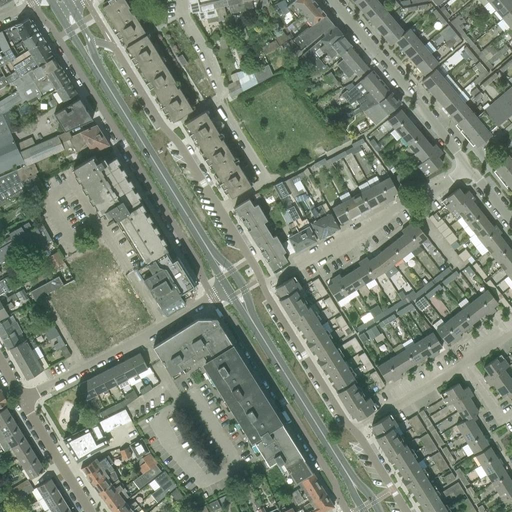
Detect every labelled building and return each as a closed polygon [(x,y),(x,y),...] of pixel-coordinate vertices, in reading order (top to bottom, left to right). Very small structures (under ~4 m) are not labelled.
[(109,3),(102,7),(112,23),(131,10),(124,0),(107,0),(109,3)] [(200,20),(217,17),(214,8),(212,0),(188,0),(190,14),(197,12),(200,20)] [(222,15),(230,13),(228,5),(226,0),(212,0),(214,8),(217,17),(219,22),(223,20),(222,15)] [(240,0),(226,0),(228,5),(230,13),(230,14),(240,11),(241,15),(245,15),(246,14),(241,2),(240,0)] [(240,0),(241,2),(246,14),(250,13),(249,9),(253,8),(251,1),(253,0),(240,0)] [(295,0),(286,8),(297,20),(316,4),(312,0),(295,0)] [(357,0),(354,2),(362,11),(374,0),(357,0)] [(374,0),(362,11),(369,19),(383,8),(376,0),(374,0)] [(487,0),(494,8),(503,0),(487,0)] [(503,0),(494,8),(501,17),(511,7),(511,2),(510,0),(503,0)] [(304,23),(308,27),(325,15),(316,4),(292,24),(292,23),(291,24),(296,29),(304,23)] [(511,7),(501,17),(508,25),(511,22),(511,7)] [(369,19),(376,28),(390,16),(383,8),(369,19)] [(431,11),(438,19),(441,17),(434,9),(431,11)] [(441,11),(446,18),(450,15),(444,9),(441,11)] [(112,23),(114,27),(117,32),(115,33),(118,39),(121,38),(126,47),(146,34),(131,10),(112,23)] [(292,38),(285,42),(292,50),(297,47),(300,51),(317,36),(320,39),(319,40),(320,40),(335,27),(325,15),(308,27),(292,38)] [(390,16),(376,28),(383,36),(397,25),(390,16)] [(450,21),(456,28),(459,25),(453,18),(450,21)] [(0,31),(0,47),(2,52),(38,31),(31,21),(30,21),(28,19),(0,31)] [(391,45),(395,41),(404,33),(397,25),(383,36),(391,45)] [(456,28),(463,37),(466,34),(459,25),(456,28)] [(446,28),(453,36),(455,34),(449,26),(446,28)] [(301,56),(309,66),(332,46),(331,45),(342,35),(335,27),(320,40),(301,56)] [(395,41),(402,49),(416,38),(409,29),(404,33),(395,41)] [(38,31),(2,52),(4,56),(6,55),(7,58),(7,59),(9,62),(44,41),(38,31)] [(274,37),(275,40),(279,46),(287,41),(288,40),(283,32),(274,37)] [(136,62),(142,72),(162,59),(146,34),(126,47),(132,56),(130,58),(133,64),(136,62)] [(463,37),(470,45),(473,43),(466,34),(463,37)] [(342,35),(331,45),(332,46),(309,66),(306,67),(311,76),(317,73),(327,67),(328,67),(340,57),(341,57),(339,55),(351,45),(342,35)] [(402,49),(410,58),(423,46),(416,38),(402,49)] [(261,48),(264,54),(269,51),(278,46),(275,40),(261,48)] [(449,40),(445,44),(449,49),(453,45),(449,40)] [(0,77),(0,88),(11,82),(18,78),(19,78),(21,83),(24,81),(27,85),(32,82),(42,77),(41,76),(46,74),(48,78),(61,70),(59,66),(54,57),(53,57),(44,41),(9,62),(10,66),(1,71),(3,76),(0,77)] [(423,46),(410,58),(417,66),(430,55),(436,50),(428,42),(423,46)] [(473,43),(470,45),(476,52),(479,49),(473,43)] [(342,60),(336,65),(344,74),(346,73),(344,69),(347,67),(360,56),(351,45),(339,55),(341,57),(340,57),(341,57),(342,60)] [(462,49),(468,56),(472,53),(466,46),(462,49)] [(487,60),(484,62),(490,69),(492,67),(490,64),(506,52),(503,48),(502,48),(487,60)] [(264,54),(268,64),(272,75),(281,70),(271,50),(269,51),(264,54)] [(472,53),(468,56),(474,63),(477,60),(472,53)] [(0,69),(1,71),(10,66),(9,62),(7,59),(7,58),(6,55),(4,56),(1,57),(0,54),(0,69)] [(182,55),(177,58),(182,66),(187,63),(184,58),(182,55)] [(430,55),(417,66),(424,75),(438,63),(430,55)] [(346,73),(344,74),(348,78),(354,73),(357,77),(369,67),(360,56),(347,67),(344,69),(346,73)] [(151,87),(157,96),(177,84),(162,59),(142,72),(148,81),(145,83),(149,89),(151,87)] [(479,62),(474,66),(481,74),(486,70),(479,62)] [(506,63),(499,69),(502,72),(509,66),(506,63)] [(268,64),(253,72),(258,83),(272,75),(268,64)] [(258,83),(251,67),(236,73),(243,90),(258,83)] [(429,75),(422,81),(429,90),(442,78),(435,69),(429,75)] [(4,99),(0,101),(0,115),(2,114),(9,111),(14,108),(27,102),(29,101),(36,97),(38,96),(40,99),(50,93),(68,81),(61,70),(48,78),(46,74),(41,76),(42,77),(32,82),(27,85),(24,81),(21,83),(19,78),(18,78),(15,80),(12,82),(17,90),(4,99)] [(481,74),(472,82),(475,85),(489,73),(486,70),(481,74)] [(349,105),(369,92),(381,82),(372,71),(348,92),(346,91),(341,95),(349,105)] [(330,72),(323,77),(326,82),(334,77),(330,72)] [(491,76),(488,78),(491,82),(494,80),(498,76),(495,73),(491,76)] [(334,77),(326,82),(330,87),(338,82),(336,79),(334,77)] [(429,90),(436,98),(450,86),(442,78),(429,90)] [(483,83),(481,84),(484,88),(485,87),(491,82),(488,78),(483,83)] [(238,80),(226,85),(226,86),(227,87),(230,96),(231,98),(243,93),(238,80)] [(53,99),(49,102),(53,108),(58,105),(68,99),(76,93),(69,81),(50,93),(53,99)] [(369,92),(356,101),(363,111),(373,106),(379,103),(378,103),(391,93),(381,82),(369,92)] [(177,84),(157,96),(163,106),(160,107),(164,113),(166,112),(172,121),(192,109),(177,84)] [(436,98),(443,107),(457,95),(450,86),(436,98)] [(476,88),(469,94),(472,97),(479,91),(476,88)] [(480,92),(473,98),(476,102),(483,95),(480,92)] [(373,106),(363,111),(375,125),(388,114),(400,103),(391,93),(378,103),(379,103),(373,106)] [(511,101),(505,93),(496,100),(509,115),(511,112),(511,101)] [(443,107),(450,115),(464,104),(457,95),(443,107)] [(39,103),(36,97),(29,101),(32,107),(39,103)] [(79,98),(71,103),(54,114),(65,131),(92,119),(79,98)] [(496,100),(488,107),(500,123),(509,115),(496,100)] [(450,115),(458,124),(471,112),(464,104),(450,115)] [(471,112),(458,124),(462,129),(460,131),(472,147),(475,144),(477,147),(489,137),(491,135),(489,133),(500,123),(488,107),(476,118),(471,112)] [(9,111),(2,114),(11,133),(15,132),(16,132),(10,118),(14,116),(13,114),(16,112),(14,108),(9,111)] [(387,120),(394,129),(407,118),(400,109),(396,112),(387,120)] [(195,139),(200,148),(220,136),(205,111),(185,123),(191,133),(189,134),(192,140),(195,139)] [(0,173),(19,165),(21,168),(26,166),(19,152),(16,144),(11,133),(2,114),(0,115),(0,173)] [(394,129),(401,137),(414,126),(407,118),(394,129)] [(20,152),(19,152),(26,166),(26,167),(34,164),(71,148),(72,150),(74,149),(102,135),(96,125),(72,136),(69,130),(35,145),(20,152)] [(401,137),(408,145),(421,134),(414,126),(401,137)] [(408,145),(415,154),(428,143),(421,134),(408,145)] [(109,145),(102,135),(74,149),(77,154),(80,153),(82,157),(109,145)] [(210,163),(216,173),(235,160),(220,136),(200,148),(206,157),(204,159),(207,165),(210,163)] [(31,137),(16,144),(19,152),(20,152),(35,145),(31,137)] [(415,154),(422,162),(438,148),(435,144),(432,147),(428,143),(415,154)] [(354,148),(353,147),(349,149),(351,153),(352,154),(362,149),(360,145),(354,148)] [(438,148),(422,162),(417,166),(426,177),(443,163),(438,157),(442,153),(438,148)] [(142,204),(138,197),(131,186),(130,186),(127,182),(128,182),(124,174),(123,175),(120,171),(121,170),(117,163),(116,164),(113,160),(114,159),(114,158),(107,163),(104,158),(96,163),(92,158),(101,153),(100,152),(73,169),(101,214),(104,212),(107,217),(111,215),(115,221),(118,219),(145,264),(142,266),(147,263),(148,263),(156,257),(156,258),(157,257),(165,252),(166,251),(167,250),(163,243),(161,244),(160,242),(162,241),(156,231),(154,232),(153,231),(155,230),(149,220),(148,221),(146,220),(148,218),(142,209),(141,210),(140,208),(139,206),(142,204)] [(508,185),(511,189),(511,156),(510,158),(508,156),(494,167),(496,169),(493,172),(505,187),(508,185)] [(332,163),(330,159),(326,161),(326,162),(321,165),(324,170),(333,165),(332,163)] [(235,160),(216,173),(221,182),(219,183),(223,189),(225,188),(231,198),(251,185),(235,160)] [(21,168),(16,171),(21,181),(35,174),(38,172),(34,164),(26,167),(26,166),(21,168)] [(0,185),(1,188),(0,188),(0,205),(41,182),(35,174),(21,181),(16,171),(16,170),(0,177),(0,185)] [(303,172),(296,175),(299,181),(300,181),(306,178),(303,172)] [(296,175),(284,181),(287,187),(294,184),(299,181),(296,175)] [(376,176),(367,182),(370,187),(378,203),(383,200),(385,203),(390,201),(380,182),(376,176)] [(389,177),(380,182),(390,201),(394,199),(392,195),(397,192),(389,177)] [(281,182),(273,186),(280,199),(291,193),(287,187),(284,181),(283,182),(281,182)] [(299,181),(294,184),(302,199),(308,196),(300,181),(299,181)] [(367,182),(357,187),(361,193),(369,208),(378,203),(370,187),(367,182)] [(294,184),(287,187),(291,193),(296,202),(302,199),(294,184)] [(441,202),(449,212),(471,195),(468,191),(463,195),(458,188),(441,202)] [(361,193),(351,198),(359,213),(369,208),(361,193)] [(456,221),(461,217),(476,206),(472,201),(474,199),(471,195),(449,212),(456,221)] [(351,198),(341,203),(350,218),(359,213),(351,198)] [(249,199),(234,208),(245,226),(248,224),(251,228),(248,230),(253,239),(271,227),(267,220),(257,204),(253,206),(249,199)] [(350,218),(341,203),(332,208),(340,223),(350,218)] [(320,205),(315,208),(329,234),(339,228),(330,212),(325,214),(320,205)] [(461,217),(468,226),(482,214),(476,206),(461,217)] [(293,208),(286,211),(289,215),(291,220),(292,222),(305,246),(316,241),(311,232),(308,227),(310,226),(306,220),(301,223),(293,208)] [(329,234),(315,208),(310,211),(315,220),(310,222),(319,239),(329,234)] [(286,211),(281,214),(286,223),(291,220),(289,215),(286,211)] [(468,226),(474,234),(489,223),(482,214),(468,226)] [(428,218),(433,225),(437,222),(432,215),(428,218)] [(437,222),(433,225),(436,229),(440,226),(440,225),(444,222),(441,219),(437,222)] [(89,222),(79,228),(84,236),(95,230),(89,222)] [(289,240),(281,244),(285,251),(288,256),(295,252),(297,251),(305,246),(292,222),(287,225),(293,235),(288,238),(289,240)] [(474,234),(481,243),(498,229),(495,225),(492,227),(489,223),(474,234)] [(3,265),(47,243),(51,241),(42,224),(25,234),(4,246),(0,248),(0,265),(1,265),(3,265)] [(409,225),(405,228),(418,245),(427,238),(416,224),(411,228),(409,225)] [(0,248),(4,246),(25,234),(21,226),(8,234),(10,236),(1,241),(0,240),(0,239),(0,248)] [(271,227),(253,239),(258,248),(261,246),(264,250),(261,251),(272,270),(287,261),(283,254),(282,253),(285,251),(281,244),(276,235),(271,227)] [(403,234),(399,238),(410,251),(418,245),(405,228),(401,231),(403,234)] [(481,243),(475,247),(482,256),(488,251),(503,239),(499,235),(501,233),(498,229),(481,243)] [(444,238),(447,242),(455,236),(452,232),(444,238)] [(455,236),(447,242),(449,245),(457,239),(455,236)] [(399,238),(390,245),(401,258),(405,263),(413,256),(410,251),(399,238)] [(488,251),(494,260),(509,248),(503,239),(488,251)] [(390,245),(381,251),(392,265),(401,258),(390,245)] [(494,260),(501,268),(511,259),(511,251),(509,248),(494,260)] [(464,250),(457,255),(458,256),(460,259),(467,253),(468,253),(465,249),(465,250),(464,250)] [(142,266),(137,268),(138,269),(137,270),(142,278),(143,278),(143,279),(148,287),(149,287),(149,288),(148,288),(153,297),(154,296),(155,297),(154,297),(159,306),(160,305),(166,315),(167,314),(167,315),(176,310),(175,309),(176,309),(177,310),(185,304),(185,303),(183,299),(191,294),(191,293),(192,293),(189,289),(194,285),(194,284),(189,275),(188,276),(188,275),(189,275),(184,266),(183,267),(182,266),(183,266),(178,257),(177,258),(177,257),(171,260),(166,251),(165,252),(157,257),(156,258),(156,257),(148,263),(147,263),(142,266)] [(381,251),(373,258),(383,272),(392,265),(381,251)] [(57,252),(47,258),(53,269),(54,269),(64,263),(57,252)] [(467,253),(460,259),(463,262),(470,257),(471,256),(468,253),(467,253)] [(367,257),(363,260),(374,278),(383,272),(373,258),(369,261),(367,257)] [(511,259),(501,268),(508,277),(511,273),(511,259)] [(360,266),(355,269),(365,284),(374,278),(363,260),(358,263),(360,266)] [(472,265),(472,266),(477,273),(478,272),(479,272),(481,270),(475,263),(472,265)] [(464,269),(470,277),(474,274),(468,266),(464,269)] [(448,268),(441,273),(444,277),(451,271),(448,268)] [(355,269),(346,275),(355,289),(365,284),(355,269)] [(478,272),(477,273),(483,280),(484,279),(487,277),(481,270),(479,272),(478,272)] [(456,271),(449,276),(452,280),(459,275),(456,271)] [(444,277),(441,273),(434,279),(436,282),(444,277)] [(339,274),(335,277),(346,295),(355,289),(346,275),(341,278),(339,274)] [(9,276),(0,281),(0,296),(9,291),(6,285),(7,284),(6,283),(11,280),(9,276)] [(63,285),(59,276),(29,293),(34,303),(39,300),(38,298),(46,294),(63,285)] [(275,294),(285,309),(301,299),(296,291),(301,287),(294,276),(275,288),(278,292),(275,294)] [(452,280),(449,276),(442,282),(445,286),(452,280)] [(332,283),(327,286),(333,295),(337,301),(340,307),(350,301),(346,295),(335,277),(330,280),(332,283)] [(318,278),(311,282),(321,298),(327,294),(318,278)] [(489,280),(485,283),(491,290),(495,287),(489,280)] [(431,281),(423,287),(426,290),(434,284),(431,281)] [(439,284),(432,290),(435,294),(442,288),(439,284)] [(426,290),(423,287),(417,292),(419,296),(426,290)] [(495,287),(491,290),(496,297),(500,294),(495,287)] [(435,294),(432,290),(425,295),(428,299),(435,294)] [(487,290),(478,296),(492,313),(495,310),(493,307),(498,303),(487,290)] [(0,308),(11,302),(17,299),(14,293),(8,297),(7,297),(5,294),(0,296),(0,308)] [(478,296),(470,303),(481,317),(485,313),(487,317),(492,313),(478,296)] [(323,301),(333,316),(339,312),(329,297),(323,301)] [(415,304),(418,307),(426,301),(423,297),(415,304)] [(498,300),(504,307),(508,304),(502,297),(498,300)] [(301,299),(285,309),(295,325),(297,323),(298,324),(314,313),(315,316),(319,313),(318,311),(313,303),(309,306),(306,308),(301,299)] [(405,304),(402,300),(393,306),(395,310),(405,304)] [(14,307),(13,305),(11,302),(0,308),(0,321),(7,318),(7,316),(8,315),(6,311),(14,307)] [(411,303),(404,308),(407,312),(414,307),(411,303)] [(470,303),(461,310),(472,324),(481,317),(470,303)] [(378,306),(373,308),(377,315),(374,317),(376,321),(384,316),(382,312),(378,306)] [(382,312),(384,316),(392,311),(390,308),(382,312)] [(407,312),(404,308),(397,312),(399,316),(407,312)] [(461,310),(453,317),(464,330),(472,324),(461,310)] [(314,313),(298,324),(305,335),(308,341),(306,343),(310,350),(312,353),(314,351),(317,354),(319,359),(317,361),(322,369),(324,367),(333,381),(349,371),(338,353),(351,345),(356,353),(362,349),(354,337),(336,349),(333,344),(327,335),(332,331),(327,322),(321,326),(315,316),(314,313)] [(394,314),(385,319),(388,324),(396,318),(394,314)] [(341,315),(335,319),(344,335),(345,336),(345,337),(352,333),(350,331),(347,324),(341,315)] [(0,321),(0,336),(0,338),(14,330),(19,328),(16,323),(12,316),(8,319),(7,318),(0,321)] [(34,316),(26,320),(28,325),(36,322),(34,316)] [(453,317),(444,323),(457,340),(461,337),(459,334),(464,330),(453,317)] [(171,375),(208,351),(217,346),(200,319),(197,319),(153,347),(171,375)] [(297,482),(313,473),(294,443),(287,431),(280,421),(266,399),(216,319),(200,319),(217,346),(208,351),(213,359),(205,364),(269,465),(276,461),(278,464),(282,462),(296,483),(297,482)] [(370,319),(363,323),(366,327),(373,323),(370,319)] [(388,324),(385,319),(378,323),(381,328),(388,324)] [(440,319),(432,325),(446,344),(451,340),(454,343),(457,340),(444,323),(440,319)] [(366,327),(363,323),(355,328),(358,332),(366,327)] [(59,336),(53,325),(43,331),(48,341),(59,336)] [(366,331),(371,340),(380,334),(374,326),(366,331)] [(14,330),(0,338),(7,350),(25,340),(22,333),(19,328),(14,330)] [(358,336),(362,343),(368,340),(363,332),(358,336)] [(433,332),(423,338),(434,356),(439,354),(437,350),(442,347),(433,332)] [(9,349),(15,360),(32,351),(37,348),(31,336),(25,340),(7,350),(9,349)] [(423,338),(414,344),(423,359),(428,356),(430,359),(434,356),(423,338)] [(58,343),(53,345),(56,350),(59,349),(60,348),(65,345),(62,340),(58,343)] [(414,344),(404,350),(414,364),(423,359),(414,344)] [(65,345),(60,348),(59,349),(65,359),(71,356),(65,345)] [(404,350),(395,355),(404,370),(414,364),(404,350)] [(15,360),(21,370),(37,361),(32,351),(15,360)] [(358,356),(367,372),(373,368),(364,352),(358,356)] [(140,353),(129,359),(137,374),(140,378),(140,379),(152,373),(149,367),(147,368),(147,367),(144,362),(140,353)] [(395,355),(387,361),(398,379),(402,376),(400,373),(404,370),(395,355)] [(483,377),(486,382),(503,370),(509,366),(500,355),(483,367),(488,374),(483,377)] [(129,359),(119,364),(127,379),(132,376),(135,381),(140,378),(137,374),(129,359)] [(37,361),(21,370),(27,380),(43,370),(37,361)] [(398,379),(387,361),(377,367),(386,381),(391,378),(393,382),(398,379)] [(119,364),(109,369),(117,384),(127,379),(119,364)] [(109,369),(99,374),(107,389),(117,384),(109,369)] [(492,383),(496,388),(510,378),(503,370),(486,382),(489,386),(492,383)] [(333,386),(343,403),(359,393),(353,383),(356,381),(349,371),(333,381),(335,385),(333,386)] [(369,375),(378,390),(385,386),(375,371),(369,375)] [(99,374),(89,379),(96,395),(102,392),(104,395),(108,393),(107,389),(99,374)] [(502,397),(506,394),(511,389),(511,381),(510,378),(496,388),(502,397)] [(96,395),(89,379),(78,385),(86,400),(96,395)] [(446,406),(452,403),(470,391),(467,387),(462,390),(458,383),(439,394),(446,406)] [(452,403),(457,412),(472,402),(469,398),(472,396),(470,391),(452,403)] [(382,395),(385,401),(392,397),(389,392),(382,395)] [(359,393),(343,403),(352,417),(355,416),(357,420),(376,408),(369,397),(364,400),(359,393)] [(457,412),(463,420),(463,421),(478,412),(472,402),(457,412)] [(0,411),(0,425),(12,418),(6,408),(0,411)] [(125,409),(115,414),(121,426),(131,421),(125,409)] [(418,413),(419,413),(428,427),(432,425),(423,410),(418,413)] [(455,425),(461,434),(476,425),(473,421),(477,418),(474,414),(478,412),(463,421),(463,420),(455,425)] [(371,431),(381,447),(397,437),(392,428),(397,425),(390,414),(371,426),(374,430),(371,431)] [(416,415),(407,420),(412,428),(420,423),(416,415)] [(0,440),(19,429),(12,418),(0,425),(0,440)] [(63,439),(77,462),(94,451),(108,445),(103,434),(112,430),(111,428),(107,419),(106,419),(63,439)] [(420,423),(412,428),(412,429),(417,436),(425,431),(421,423),(420,423)] [(461,434),(467,444),(482,435),(476,425),(461,434)] [(430,431),(434,439),(438,436),(434,428),(430,431)] [(0,444),(4,452),(11,448),(25,439),(19,429),(0,440),(0,444)] [(427,433),(419,439),(423,446),(432,441),(427,433)] [(467,444),(461,448),(467,457),(473,453),(479,449),(488,444),(482,435),(467,444)] [(438,436),(434,439),(439,446),(443,444),(438,436)] [(397,437),(381,447),(389,460),(391,463),(393,461),(394,462),(410,452),(405,444),(403,446),(397,437)] [(11,448),(18,458),(31,450),(25,439),(11,448)] [(131,447),(137,458),(147,453),(148,452),(141,439),(130,446),(131,447)] [(432,441),(423,446),(428,454),(437,449),(432,441)] [(441,450),(446,457),(450,455),(445,447),(441,450)] [(475,456),(480,465),(495,456),(489,447),(475,456)] [(18,458),(24,468),(38,460),(31,450),(18,458)] [(129,452),(121,456),(123,461),(131,457),(129,452)] [(447,511),(440,500),(452,492),(456,499),(464,493),(457,482),(437,495),(410,452),(394,462),(404,478),(401,480),(406,488),(409,486),(424,511),(447,511)] [(438,452),(430,457),(435,465),(444,460),(438,452)] [(146,462),(148,466),(155,461),(150,453),(143,458),(146,462)] [(89,463),(80,469),(85,476),(107,461),(111,459),(108,455),(105,458),(101,460),(99,462),(98,460),(96,458),(93,460),(89,463)] [(450,455),(446,457),(451,465),(454,463),(450,455)] [(480,465),(486,474),(501,465),(495,456),(480,465)] [(107,461),(85,476),(89,482),(114,470),(110,465),(114,463),(111,459),(107,461)] [(38,460),(24,468),(30,479),(44,471),(38,460)] [(444,460),(435,465),(440,473),(448,468),(444,460)] [(148,466),(146,462),(138,467),(143,474),(157,463),(155,461),(148,466)] [(133,482),(139,489),(162,471),(155,464),(133,482)] [(486,474),(492,484),(507,474),(501,465),(486,474)] [(455,471),(459,478),(463,476),(458,469),(455,471)] [(114,470),(89,482),(93,487),(94,486),(95,488),(95,490),(99,494),(118,480),(114,470)] [(164,472),(149,484),(155,492),(170,479),(164,472)] [(451,472),(443,478),(447,484),(455,479),(451,472)] [(291,493),(288,496),(290,501),(295,499),(319,484),(313,473),(297,482),(301,488),(291,493)] [(492,484),(498,493),(511,483),(507,474),(492,484)] [(463,476),(459,478),(464,486),(468,484),(463,476)] [(18,493),(31,485),(27,479),(0,495),(0,497),(3,502),(18,493)] [(36,487),(43,498),(57,489),(50,479),(36,487)] [(176,487),(170,479),(155,492),(152,494),(158,501),(176,487)] [(103,499),(106,502),(110,498),(112,495),(112,496),(115,496),(119,493),(118,492),(124,488),(118,480),(99,494),(102,498),(103,499)] [(503,502),(511,496),(511,483),(498,493),(503,502)] [(295,499),(290,501),(293,507),(298,504),(307,498),(310,503),(308,504),(309,504),(310,503),(326,494),(319,484),(295,499)] [(18,493),(11,496),(15,502),(21,498),(34,490),(31,485),(18,493)] [(466,489),(471,497),(474,494),(470,487),(466,489)] [(110,498),(106,502),(107,504),(107,506),(111,511),(117,507),(118,507),(119,508),(126,502),(130,499),(126,493),(127,492),(124,488),(118,492),(119,493),(115,496),(112,496),(112,495),(110,498)] [(184,496),(177,488),(171,494),(177,502),(184,496)] [(43,498),(49,508),(63,500),(57,489),(43,498)] [(309,504),(308,504),(304,507),(306,511),(303,511),(302,508),(296,511),(322,511),(334,507),(326,494),(310,503),(309,504)] [(474,494),(471,497),(476,505),(479,503),(474,494)] [(228,495),(219,499),(221,504),(230,500),(228,495)] [(467,498),(458,503),(464,511),(472,506),(467,498)] [(49,508),(51,511),(66,511),(69,510),(63,500),(49,508)] [(188,500),(181,506),(185,511),(190,511),(195,509),(188,500)] [(217,500),(207,505),(210,511),(220,508),(217,500)] [(117,507),(111,511),(130,511),(132,511),(131,511),(138,505),(135,501),(129,507),(126,502),(119,508),(118,507),(117,507)] [(276,503),(278,508),(279,511),(293,511),(292,507),(286,510),(281,501),(276,503)] [(138,511),(142,510),(140,507),(142,505),(141,503),(138,505),(131,511),(132,511),(130,511),(138,511)]
